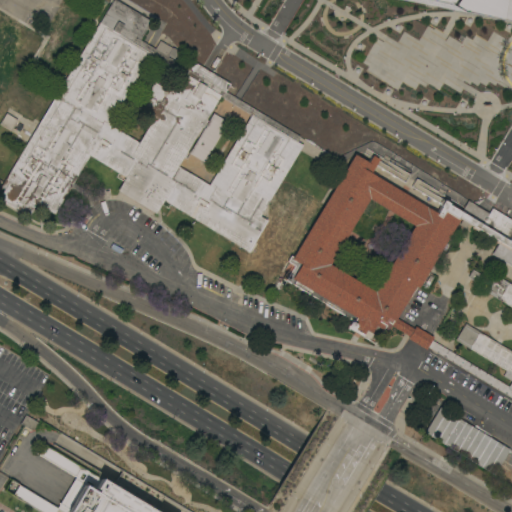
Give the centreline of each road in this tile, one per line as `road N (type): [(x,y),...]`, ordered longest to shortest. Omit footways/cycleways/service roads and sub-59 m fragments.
road 1 (primary): [(412,511),(0,261)]
road 2 (primary): [(0,297),(353,511)]
road 3 (primary): [(229,344),(0,245)]
road 4 (primary): [(0,318),(188,471)]
road 5 (primary): [(371,425),(229,344)]
road 6 (primary): [(497,502),(371,425)]
